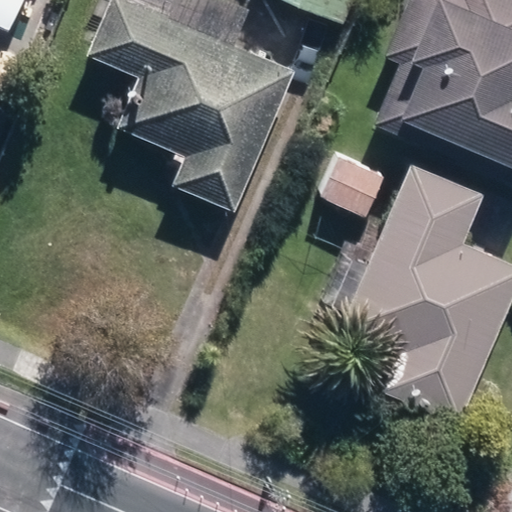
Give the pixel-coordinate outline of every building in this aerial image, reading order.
[(0,0),(0,20),(7,24),(17,0),(0,0)] [(127,128),(180,151),(170,175),(236,204),(296,68),(139,0),(104,0),(84,47),(150,76),(127,128)] [(297,0),(347,17),(352,0),(297,0)] [(511,0),(402,0),(380,47),(401,56),(372,120),(511,183),(511,0)] [(362,212),(382,173),(338,150),(318,189),(362,212)] [(376,385),(455,421),(511,294),(511,258),(456,234),(476,189),(412,161),(342,315),(397,340),(376,385)]
